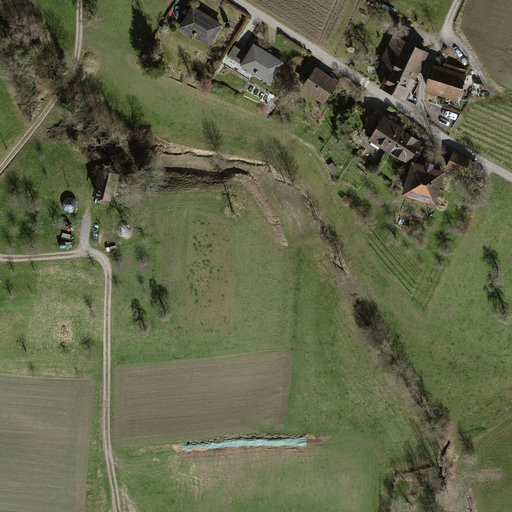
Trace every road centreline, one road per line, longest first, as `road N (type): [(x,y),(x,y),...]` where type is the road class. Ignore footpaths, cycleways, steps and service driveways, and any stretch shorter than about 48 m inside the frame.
road 1 (track): [(118,511),(107,438),(106,264),(87,253),(0,257)]
road 2 (residential): [(233,0),(418,119)]
road 3 (track): [(0,170),(70,75),(79,0)]
road 4 (unclassified): [(418,119),(428,67),(457,0)]
